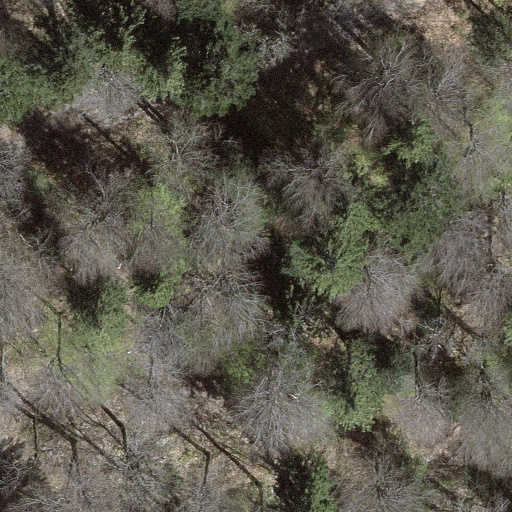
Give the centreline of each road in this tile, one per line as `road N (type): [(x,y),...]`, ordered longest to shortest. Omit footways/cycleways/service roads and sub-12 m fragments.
road 1 (track): [(0,403),(86,379),(122,379),(323,418),(449,428),(511,419)]
road 2 (track): [(419,0),(0,152)]
